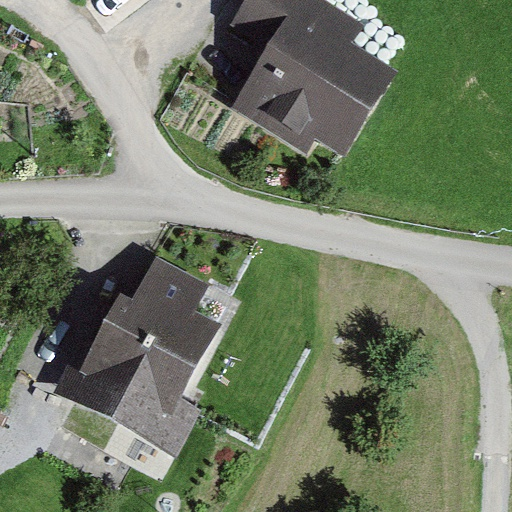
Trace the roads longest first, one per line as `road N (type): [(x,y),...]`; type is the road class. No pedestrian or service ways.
road 1 (residential): [(511,264),(183,205)]
road 2 (track): [(494,511),(500,441),(492,353),(448,253)]
road 3 (residential): [(183,205),(72,27),(44,0)]
road 4 (residential): [(183,205),(0,202)]
